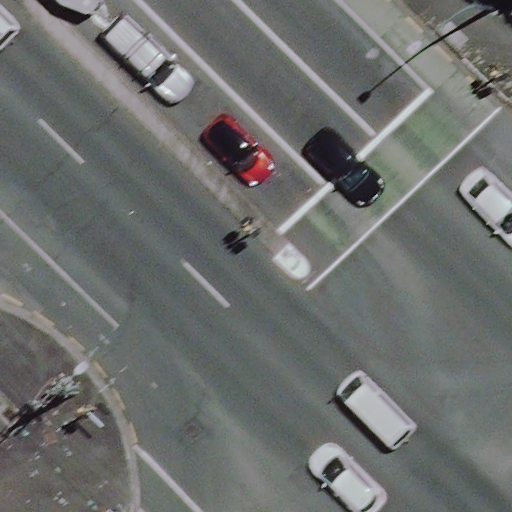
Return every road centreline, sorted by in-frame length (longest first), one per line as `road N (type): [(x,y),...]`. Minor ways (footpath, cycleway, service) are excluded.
road 1 (secondary): [(435,511),(0,76)]
road 2 (secondary): [(186,0),(356,164),(511,295)]
